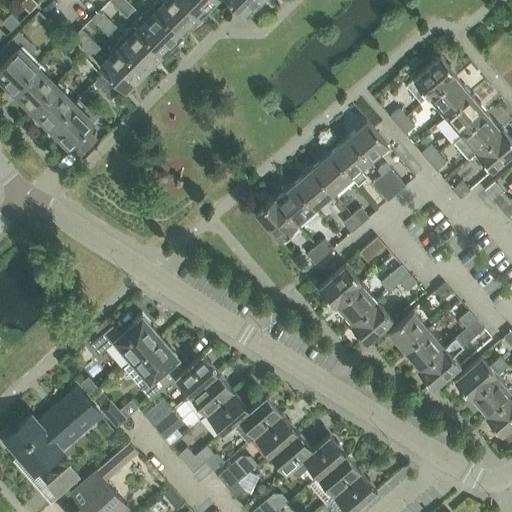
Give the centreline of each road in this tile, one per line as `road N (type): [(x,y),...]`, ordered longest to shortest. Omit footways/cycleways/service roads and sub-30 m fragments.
road 1 (residential): [(436,461),(25,197)]
road 2 (residential): [(511,312),(499,322),(452,266),(436,278),(386,222)]
